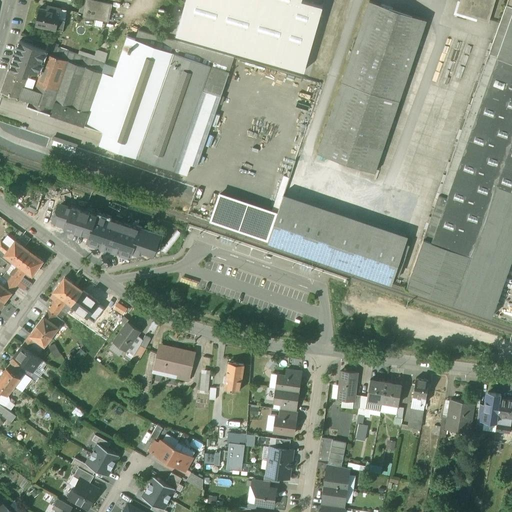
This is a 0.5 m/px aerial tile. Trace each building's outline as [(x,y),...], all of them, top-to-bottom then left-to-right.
[(110,3),(93,0),(86,0),(83,16),(107,21),(110,3)] [(185,0),(176,34),(304,71),(323,6),(302,0),(185,0)] [(370,0),(318,153),(375,172),(427,20),(370,0)] [(494,0),(461,0),(458,11),(488,21),(494,0)] [(39,8),(35,25),(57,30),(57,28),(62,29),(64,20),(58,19),(60,8),(47,5),(47,9),(39,8)] [(511,7),(506,5),(489,53),(511,61),(511,7)] [(234,58),(139,31),(138,31),(135,39),(127,36),(114,76),(103,72),(45,53),(38,73),(38,72),(36,78),(36,79),(28,99),(29,100),(27,106),(88,126),(103,131),(99,144),(187,174),(191,164),(197,166),(234,58)] [(46,50),(20,41),(10,69),(28,76),(31,70),(38,72),(38,73),(45,53),(46,50)] [(105,63),(47,44),(46,50),(45,53),(103,72),(105,63)] [(511,61),(489,53),(448,167),(496,184),(511,189),(511,61)] [(28,76),(10,69),(2,91),(19,97),(20,96),(28,99),(36,79),(36,78),(28,76)] [(448,167),(424,238),(470,254),(496,184),(448,167)] [(273,210),(277,212),(281,202),(289,178),(284,176),(273,210)] [(33,188),(22,184),(18,195),(30,198),(33,188)] [(470,254),(453,304),(491,317),(511,258),(511,189),(496,184),(470,254)] [(44,191),(33,187),(33,188),(30,198),(28,205),(38,208),(44,191)] [(210,222),(267,241),(277,212),(273,210),(221,192),(210,222)] [(405,244),(281,202),(277,212),(267,241),(392,284),(405,244)] [(72,208),(61,204),(55,220),(66,224),(72,208)] [(83,210),(72,207),(72,208),(66,224),(66,225),(90,233),(96,215),(83,210)] [(166,238),(96,215),(90,233),(86,246),(129,260),(131,255),(141,259),(142,254),(151,257),(154,250),(161,253),(166,238)] [(6,253),(5,255),(14,261),(24,247),(15,240),(9,248),(6,253)] [(9,248),(0,241),(0,249),(6,253),(9,248)] [(24,247),(14,261),(19,265),(23,268),(33,254),(24,247)] [(33,254),(23,268),(27,271),(26,271),(31,275),(34,271),(41,261),(33,254)] [(19,274),(15,271),(12,275),(19,281),(23,276),(19,274)] [(19,281),(12,275),(9,280),(16,285),(19,281)] [(74,284),(65,277),(57,288),(56,287),(53,291),(58,294),(59,295),(60,295),(60,294),(64,297),(74,284)] [(16,285),(9,280),(8,281),(3,287),(11,292),(16,285)] [(0,284),(0,297),(4,301),(11,292),(3,287),(0,284)] [(74,284),(64,297),(67,300),(67,301),(72,305),(82,291),(74,284)] [(97,301),(82,291),(72,305),(87,315),(96,302),(97,301)] [(60,295),(55,301),(58,304),(63,298),(64,297),(60,294),(60,295)] [(63,298),(58,304),(62,307),(67,301),(67,300),(64,297),(63,298)] [(58,304),(55,301),(52,305),(59,311),(62,307),(58,304)] [(86,315),(94,321),(104,307),(96,302),(87,315),(86,315)] [(118,303),(115,308),(123,313),(126,309),(118,303)] [(59,311),(52,305),(49,309),(56,315),(59,311)] [(56,315),(49,309),(43,317),(54,325),(60,318),(56,315)] [(54,325),(43,317),(37,325),(51,336),(58,327),(54,325)] [(128,322),(114,340),(126,349),(136,335),(139,330),(128,322)] [(51,336),(37,325),(30,335),(35,339),(33,342),(35,343),(37,340),(44,345),(51,336)] [(30,335),(22,346),(27,350),(33,342),(35,339),(30,335)] [(136,335),(126,349),(134,355),(140,345),(143,339),(136,335)] [(150,338),(145,335),(143,339),(140,345),(145,348),(150,338)] [(55,358),(61,354),(55,344),(49,348),(55,358)] [(22,346),(21,346),(13,356),(14,357),(23,364),(33,371),(40,360),(27,350),(22,346)] [(193,353),(161,346),(157,366),(188,374),(193,353)] [(80,360),(85,354),(81,350),(76,356),(80,360)] [(14,357),(7,368),(15,374),(19,369),(23,364),(14,357)] [(244,364),(229,362),(224,389),(239,391),(244,364)] [(80,364),(72,372),(76,376),(84,367),(80,364)] [(7,368),(6,367),(0,374),(0,375),(14,386),(20,377),(15,374),(7,368)] [(15,374),(20,377),(24,373),(19,369),(15,374)] [(301,371),(287,369),(286,375),(300,377),(301,371)] [(358,373),(341,371),(338,399),(354,401),(354,400),(355,394),(355,387),(356,387),(358,373)] [(25,373),(18,388),(25,391),(32,377),(25,373)] [(286,375),(278,374),(276,388),(299,391),(301,377),(300,377),(286,375)] [(14,386),(0,375),(0,389),(2,391),(7,395),(14,386)] [(429,380),(416,378),(413,396),(422,397),(421,402),(425,403),(429,380)] [(386,381),(379,380),(379,381),(370,380),(367,396),(368,397),(375,398),(374,400),(383,402),(386,381)] [(393,383),(386,381),(383,402),(391,403),(391,401),(398,402),(399,402),(402,385),(393,384),(393,383)] [(299,391),(276,388),(274,402),(282,403),(296,405),(297,405),(299,391)] [(501,395),(487,393),(485,406),(483,419),(484,419),(497,421),(498,415),(500,398),(501,395)] [(361,395),(355,394),(354,400),(354,401),(353,407),(359,408),(361,395)] [(367,396),(361,395),(359,408),(366,409),(368,397),(367,396)] [(422,397),(413,396),(411,407),(413,408),(424,410),(425,403),(421,402),(422,397)] [(383,402),(374,400),(375,398),(368,397),(366,409),(371,409),(381,411),(383,402)] [(511,399),(500,398),(498,415),(511,417),(511,416),(511,399)] [(474,403),(451,399),(448,416),(446,429),(447,429),(458,431),(459,426),(467,428),(468,420),(471,421),(474,403)] [(391,403),(383,402),(381,411),(396,414),(397,406),(398,402),(391,401),(391,403)] [(5,408),(10,412),(15,406),(10,402),(5,408)] [(296,405),(282,403),(281,409),(295,411),(296,405)] [(0,404),(0,414),(11,423),(16,417),(10,412),(5,408),(0,404)] [(485,406),(479,405),(477,422),(484,423),(484,419),(483,419),(485,406)] [(366,409),(359,408),(358,415),(369,418),(371,409),(366,409)] [(424,410),(413,408),(409,426),(421,428),(424,410)] [(295,411),(281,409),(280,416),(296,419),(297,411),(295,411)] [(448,416),(442,415),(439,436),(445,437),(447,429),(446,429),(448,416)] [(511,417),(498,415),(497,421),(496,424),(511,426),(511,417)] [(280,416),(276,416),(274,431),(294,434),(296,419),(280,416)] [(356,438),(366,441),(369,426),(359,423),(356,438)] [(157,424),(148,440),(153,443),(155,440),(157,437),(163,427),(157,424)] [(511,426),(496,424),(495,431),(496,431),(505,432),(510,433),(510,431),(511,426)] [(505,432),(496,431),(494,442),(504,444),(505,432)] [(240,434),(228,433),(227,442),(229,442),(239,443),(240,434)] [(111,443),(95,434),(92,440),(98,443),(108,448),(111,443)] [(175,447),(157,437),(155,440),(153,443),(150,450),(168,460),(175,447)] [(291,440),(277,438),(275,447),(290,449),(291,440)] [(389,440),(387,449),(395,450),(397,441),(389,440)] [(345,450),(346,444),(333,441),(332,447),(345,450)] [(239,443),(229,442),(227,462),(226,468),(237,469),(242,470),(245,444),(239,443)] [(108,448),(98,443),(92,453),(114,465),(114,464),(116,461),(115,461),(119,454),(108,448)] [(187,454),(175,447),(168,460),(185,470),(191,459),(185,456),(187,454)] [(290,449),(275,447),(273,460),(269,459),(267,474),(289,478),(293,450),(290,449)] [(344,455),(345,450),(332,447),(330,452),(344,455)] [(343,461),(344,455),(330,452),(329,458),(343,461)] [(114,465),(92,453),(86,463),(86,464),(96,469),(107,475),(111,469),(113,466),(114,465)] [(86,463),(75,457),(72,462),(78,466),(93,474),(96,469),(86,464),(86,463)] [(341,467),(343,461),(329,458),(328,464),(341,467)] [(42,464),(31,459),(27,468),(37,473),(42,464)] [(369,467),(349,462),(348,468),(368,472),(369,467)] [(341,467),(328,464),(327,471),(345,474),(346,468),(341,467)] [(369,467),(368,472),(382,475),(383,468),(370,465),(369,467)] [(93,474),(78,466),(73,475),(79,479),(80,478),(89,484),(94,475),(93,474)] [(345,474),(327,471),(326,471),(324,485),(347,488),(349,474),(345,474)] [(182,478),(171,472),(165,482),(175,488),(180,491),(183,486),(179,483),(182,478)] [(203,479),(191,472),(186,479),(202,488),(203,479)] [(165,482),(154,476),(150,482),(148,486),(169,498),(175,488),(165,482)] [(79,479),(75,487),(72,488),(68,495),(69,497),(88,508),(92,501),(94,500),(95,498),(95,496),(98,489),(89,484),(80,478),(79,479)] [(270,481),(254,479),(253,486),(258,487),(259,485),(269,487),(270,481)] [(269,487),(259,485),(258,487),(256,503),(274,505),(276,488),(269,487)] [(347,488),(324,485),(322,499),(323,499),(341,501),(345,502),(347,488)] [(169,498),(148,486),(147,487),(145,490),(146,491),(142,497),(153,503),(163,509),(163,508),(169,498)] [(72,506),(58,498),(53,507),(62,511),(65,511),(66,510),(69,511),(72,506)] [(341,501),(323,499),(322,505),(323,505),(340,507),(341,501)] [(143,511),(128,503),(123,511),(143,511)] [(163,509),(153,503),(151,508),(157,511),(168,511),(169,511),(163,508),(163,509)]
